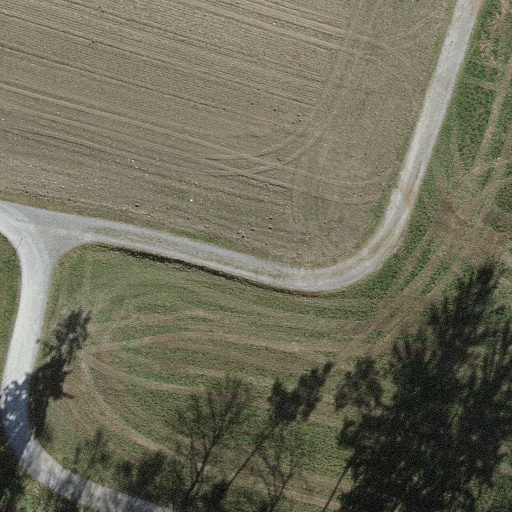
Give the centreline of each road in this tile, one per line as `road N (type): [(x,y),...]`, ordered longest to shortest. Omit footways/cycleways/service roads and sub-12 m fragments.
road 1 (track): [(465,0),(387,238),(324,298),(57,233)]
road 2 (track): [(57,233),(18,431),(57,486),(142,511)]
